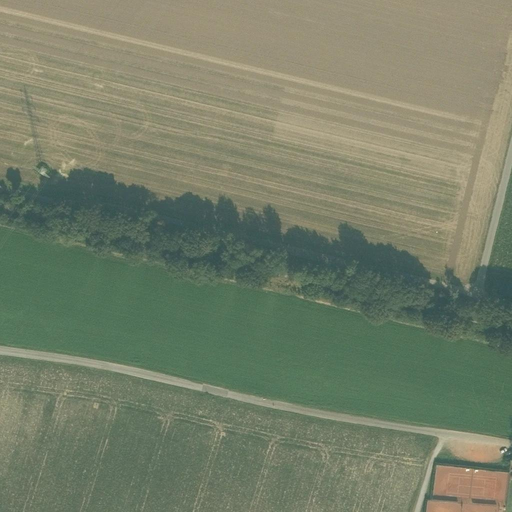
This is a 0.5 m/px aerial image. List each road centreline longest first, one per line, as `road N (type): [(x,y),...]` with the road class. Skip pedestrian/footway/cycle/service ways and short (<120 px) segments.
road 1 (track): [(0,188),(97,203),(511,307)]
road 2 (unclassified): [(440,433),(0,349)]
road 3 (track): [(477,293),(511,147)]
